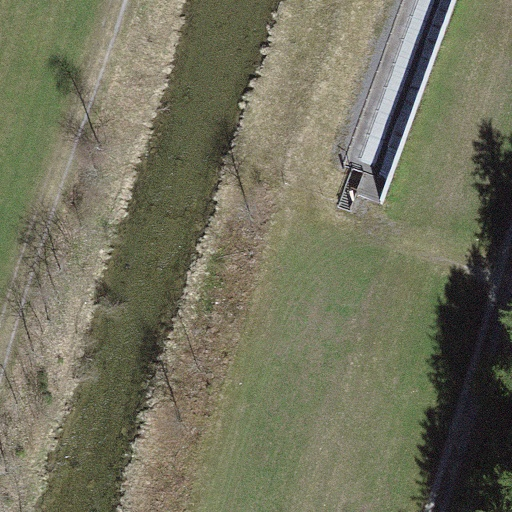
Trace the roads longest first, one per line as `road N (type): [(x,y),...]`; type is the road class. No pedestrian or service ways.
road 1 (track): [(0,376),(122,0)]
road 2 (track): [(511,257),(435,511)]
